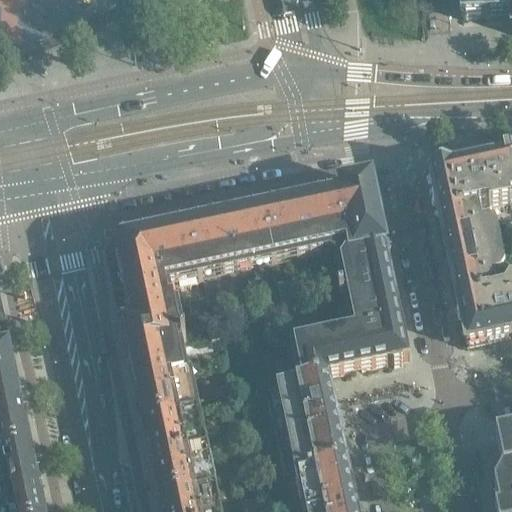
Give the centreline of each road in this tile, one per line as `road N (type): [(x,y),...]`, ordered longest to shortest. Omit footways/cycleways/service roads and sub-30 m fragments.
road 1 (residential): [(48,233),(399,159)]
road 2 (secondary): [(309,72),(26,125)]
road 3 (secondary): [(39,188),(321,138)]
road 4 (secondary): [(106,511),(48,233)]
road 5 (residential): [(399,159),(448,399)]
road 6 (residential): [(392,511),(379,439),(388,430),(445,419)]
road 7 (secondary): [(442,80),(309,72)]
road 8 (secondary): [(393,124),(511,109)]
